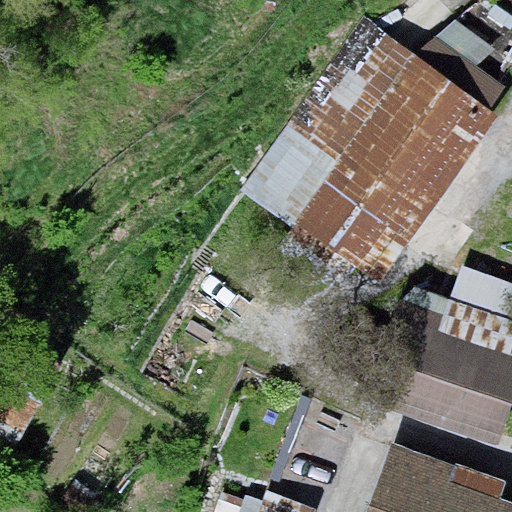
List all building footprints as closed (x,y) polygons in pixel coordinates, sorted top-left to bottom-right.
[(413,50),(363,16),(241,183),(292,215),(413,50)] [(292,215),(379,277),(499,111),(413,50),(292,215)] [(511,280),(461,261),(442,311),(511,333),(511,280)] [(400,297),(365,398),(499,440),(511,397),(511,333),(442,311),(400,297)] [(504,481),(392,440),(361,511),(511,511),(511,500),(499,496),(504,481)]
